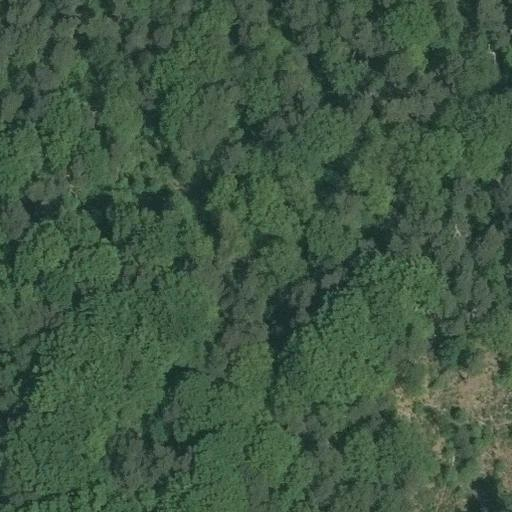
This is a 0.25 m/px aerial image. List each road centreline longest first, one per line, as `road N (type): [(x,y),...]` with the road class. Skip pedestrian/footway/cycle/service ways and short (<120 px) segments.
road 1 (track): [(173,255),(511,124)]
road 2 (track): [(0,335),(173,255)]
